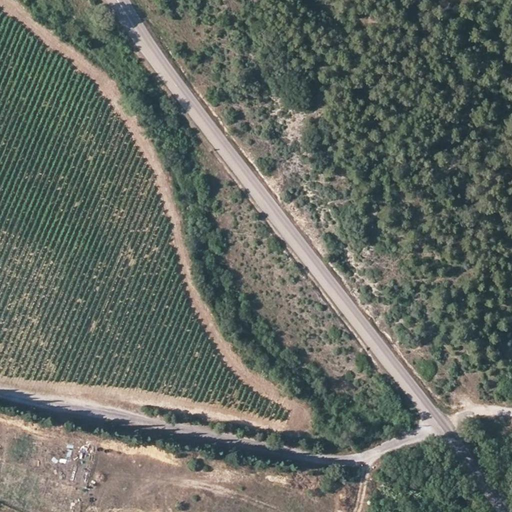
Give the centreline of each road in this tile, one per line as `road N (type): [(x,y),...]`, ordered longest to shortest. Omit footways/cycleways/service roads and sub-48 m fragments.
road 1 (secondary): [(435,421),(145,44)]
road 2 (unclassified): [(435,421),(360,456),(323,458),(0,391)]
